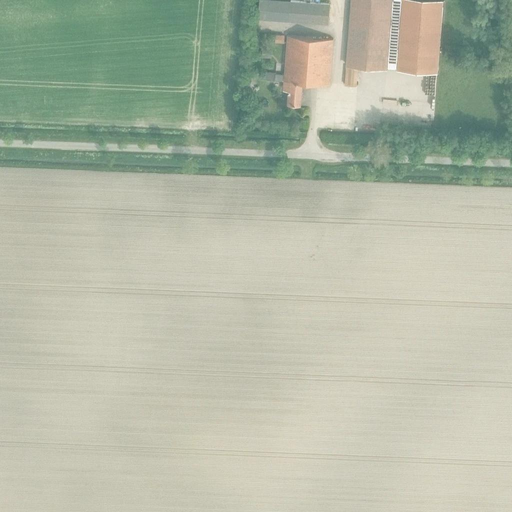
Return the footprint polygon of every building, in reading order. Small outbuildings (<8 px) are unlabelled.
[(254,0),(254,13),(285,16),(286,0),(254,0)] [(288,20),(328,23),(330,3),(290,0),(288,20)] [(351,0),(346,64),(396,68),(401,0),(351,0)] [(434,0),(401,0),(396,68),(437,71),(443,1),(434,0)] [(302,82),(329,84),(333,39),(287,35),(284,75),(257,73),(256,78),(290,81),(288,103),(300,104),(302,82)] [(345,85),(356,86),(357,68),(346,67),(345,85)]
